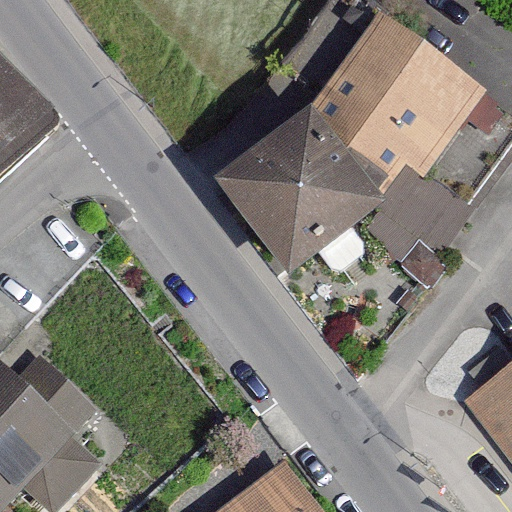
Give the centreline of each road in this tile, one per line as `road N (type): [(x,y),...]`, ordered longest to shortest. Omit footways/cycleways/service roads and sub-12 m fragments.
road 1 (tertiary): [(105,127),(400,511)]
road 2 (tertiary): [(12,0),(105,127)]
road 3 (residential): [(105,127),(0,216)]
